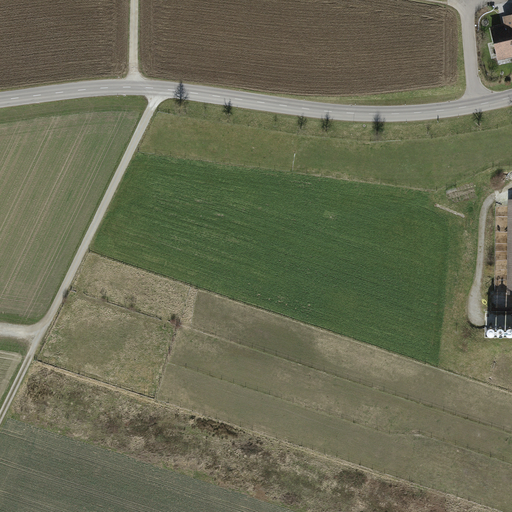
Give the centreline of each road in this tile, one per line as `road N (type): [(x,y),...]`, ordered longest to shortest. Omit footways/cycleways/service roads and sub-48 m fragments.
road 1 (tertiary): [(0,100),(134,87),(355,113),(477,105)]
road 2 (track): [(158,88),(0,416)]
road 3 (residential): [(477,105),(465,3),(482,0)]
